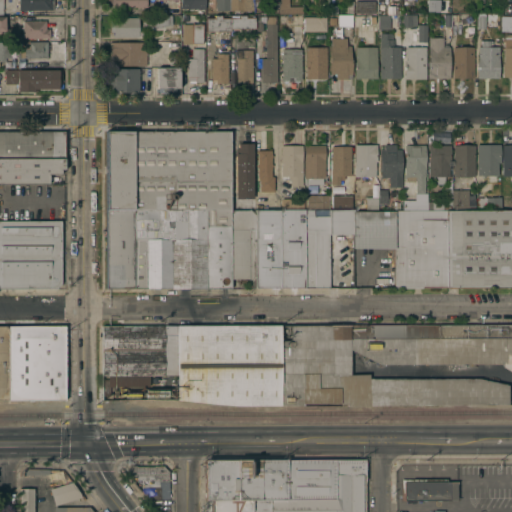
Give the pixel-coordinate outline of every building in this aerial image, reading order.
[(54,0),(54,8),(51,8),(51,9),(18,9),(18,0),(54,0)] [(205,0),(205,8),(180,7),(180,0),(205,0)] [(230,0),(230,9),(216,9),(216,0),(230,0)] [(253,0),(253,9),(230,9),(230,0),(253,0)] [(288,0),(288,5),(302,5),(302,12),(278,12),(278,2),(280,2),(280,0),(288,0)] [(354,12),(354,0),(374,0),(374,12),(354,12)] [(337,12),(330,12),(330,11),(329,11),(329,4),(337,4),(337,12)] [(337,13),(352,13),(352,25),(337,25),(337,13)] [(451,14),(451,15),(451,20),(451,25),(444,25),(444,14),(443,13),(451,13),(451,14)] [(146,22),(149,22),(148,15),(171,15),(171,24),(167,24),(167,25),(160,25),(160,27),(155,27),(155,25),(146,25),(146,22)] [(230,28),(229,28),(229,30),(205,30),(205,17),(214,17),(214,15),(221,15),(221,17),(230,17),(230,28)] [(238,17),(238,15),(245,15),(245,16),(254,16),(254,27),(230,28),(230,17),(238,17)] [(276,81),(261,81),(261,78),(255,78),(254,58),(261,58),(261,57),(265,57),(265,21),(262,21),(262,30),(255,30),(255,15),(276,15),(276,81)] [(411,25),(411,26),(402,26),(402,15),(410,15),(410,16),(415,15),(415,25),(411,25)] [(477,27),(477,15),(485,15),(485,27),(477,27)] [(511,24),(509,24),(509,28),(511,28),(511,30),(501,30),(501,25),(500,25),(500,17),(501,17),(501,15),(511,15),(511,24)] [(109,30),(109,21),(110,21),(110,17),(113,17),(113,16),(138,16),(138,30),(142,30),(142,35),(138,35),(138,36),(113,36),(113,30),(109,30)] [(304,30),(304,16),(326,16),(326,30),(304,30)] [(377,16),(389,16),(389,30),(377,29),(377,16)] [(22,34),(23,34),(23,28),(22,28),(22,25),(23,25),(23,19),(45,19),(45,28),(49,27),(49,37),(22,37),(22,34)] [(181,43),(181,23),(202,23),(202,42),(181,43)] [(426,23),(426,41),(423,41),(423,43),(420,43),(420,41),(418,41),(418,38),(416,38),(416,35),(417,35),(416,35),(416,33),(417,33),(417,32),(416,32),(416,30),(417,30),(417,28),(416,28),(416,26),(417,26),(417,23),(426,23)] [(474,37),(465,37),(466,25),(474,25),(474,37)] [(391,38),(393,38),(393,46),(400,46),(400,77),(379,77),(379,47),(379,32),(391,32),(391,38)] [(511,76),(502,76),(502,61),(504,61),(503,33),(511,33),(511,76)] [(442,46),(444,46),(444,43),(448,43),(448,45),(449,45),(449,77),(427,77),(427,61),(429,61),(429,36),(442,36),(442,46)] [(346,45),(350,44),(350,58),(352,58),(352,76),(349,76),(349,78),(335,78),(335,73),(330,73),(329,45),(330,45),(330,37),(346,37),(346,45)] [(498,77),(497,77),(492,77),(477,77),(477,60),(478,60),(478,45),(481,45),(481,39),(489,39),(489,45),(498,45),(498,77)] [(20,47),(24,47),(24,42),(29,42),(29,41),(46,41),(46,58),(20,58),(20,57),(20,47)] [(109,65),(108,41),(145,41),(146,64),(109,65)] [(5,57),(5,60),(0,60),(0,42),(9,42),(9,57),(5,57)] [(203,81),(195,81),(195,79),(187,79),(186,58),(188,58),(188,57),(192,57),(191,47),(198,47),(198,45),(201,45),(201,47),(202,47),(203,81)] [(404,59),(405,59),(405,45),(425,45),(425,78),(404,78),(404,59)] [(326,77),(305,77),(305,46),(326,46),(326,77)] [(376,77),(354,77),(354,61),(355,61),(355,46),(376,46),(376,77)] [(473,76),(452,77),(452,46),(473,46),(473,76)] [(301,79),(282,79),(281,48),(300,48),(301,79)] [(252,82),(236,82),(236,60),(235,60),(235,49),(251,49),(252,82)] [(227,82),(215,82),(215,79),(211,79),(211,57),(216,57),(216,52),(227,52),(227,82)] [(138,91),(109,91),(108,67),(138,67),(138,91)] [(179,87),(174,87),(174,90),(162,91),(162,87),(156,87),(156,67),(179,67),(179,87)] [(60,69),(60,83),(57,83),(57,88),(36,88),(36,91),(16,91),(16,83),(4,83),(4,70),(58,69),(60,69)] [(266,82),(254,80),(252,92),(264,94),(266,82)] [(0,158),(0,131),(64,131),(64,158),(0,158)] [(230,287),(106,287),(106,131),(205,131),(206,210),(229,209),(229,210),(230,210),(230,278),(230,287)] [(229,131),(229,209),(206,210),(205,131),(229,131)] [(354,143),(376,143),(376,153),(375,153),(375,154),(376,154),(376,160),(375,160),(375,175),(354,175),(354,143)] [(395,148),(401,148),(401,186),(388,186),(388,176),(380,176),(380,170),(379,170),(379,148),(384,148),(384,143),(395,143),(395,148)] [(477,143),(500,143),(500,162),(497,162),(497,175),(477,175),(477,143)] [(235,144),(243,144),(243,145),(253,145),(253,172),(234,172),(235,144)] [(281,144),(302,144),(302,186),(290,186),(290,179),(286,179),(286,177),(281,177),(281,144)] [(322,177),(322,183),(309,183),(309,182),(304,182),(304,144),(324,144),(324,177),(322,177)] [(415,192),(415,180),(405,180),(405,177),(404,178),(404,167),(405,167),(404,144),(425,144),(425,176),(424,176),(424,192),(415,192)] [(435,183),(435,175),(428,175),(428,144),(450,144),(450,160),(449,160),(449,175),(444,175),(444,183),(435,183)] [(453,144),(475,144),(474,174),(453,175),(453,144)] [(511,144),(511,183),(511,179),(508,179),(508,175),(510,175),(510,174),(502,175),(502,144),(511,144)] [(350,174),(343,174),(343,178),(339,178),(339,184),(330,184),(331,145),(350,145),(350,174)] [(271,154),(272,154),(272,156),(271,156),(271,163),(272,163),(272,166),(271,166),(271,175),(273,175),(274,190),(260,190),(259,179),(258,179),(258,177),(257,177),(257,165),(256,165),(256,163),(257,163),(257,152),(256,152),(256,149),(271,149),(271,154)] [(64,168),(60,168),(60,173),(47,173),(48,183),(47,183),(47,184),(36,184),(36,183),(15,183),(15,184),(0,184),(0,158),(64,158),(64,168)] [(387,202),(385,202),(385,206),(381,206),(381,202),(378,202),(378,188),(386,188),(387,202)] [(452,204),(443,204),(443,188),(451,188),(451,189),(452,189),(452,204)] [(460,189),(460,195),(468,195),(468,200),(468,205),(452,206),(452,204),(452,189),(460,189)] [(378,208),(355,208),(355,204),(353,204),(353,190),(360,190),(360,197),(364,197),(364,196),(378,196),(378,208)] [(328,207),(315,207),(315,208),(313,208),(313,207),(306,207),(306,205),(304,205),(304,198),(306,198),(305,194),(328,194),(328,207)] [(352,205),(332,205),(332,194),(351,194),(352,205)] [(501,205),(493,206),(493,204),(477,205),(477,197),(500,196),(501,205)] [(281,197),(303,197),(303,206),(281,207),(281,197)] [(427,209),(403,209),(403,199),(427,199),(427,201),(427,209)] [(427,209),(427,201),(443,201),(443,209),(427,209)] [(261,209),(261,210),(313,210),(313,215),(329,215),(329,233),(328,233),(329,286),(255,287),(255,213),(255,209),(261,209)] [(394,209),(403,209),(427,209),(443,209),(511,209),(511,286),(394,286),(394,248),(352,248),(352,233),(329,233),(329,215),(329,209),(353,209),(353,212),(394,212),(394,209)] [(255,287),(248,287),(248,277),(236,277),(236,280),(233,280),(233,278),(230,278),(230,210),(250,210),(255,213),(255,287)] [(60,282),(56,287),(0,287),(0,219),(60,219),(60,282)] [(380,271),(389,271),(388,285),(380,285),(380,271)] [(511,362),(378,363),(348,348),(348,338),(290,339),(289,324),(364,323),(364,325),(511,324),(511,362)] [(164,374),(148,374),(148,384),(147,386),(108,386),(108,389),(102,389),(102,378),(108,378),(108,374),(102,374),(102,324),(163,324),(163,325),(164,374)] [(280,405),(236,405),(182,399),(176,399),(176,326),(280,325),(280,339),(280,349),(280,353),(280,405)] [(64,399),(0,399),(0,326),(64,326),(64,399)] [(287,339),(287,341),(292,341),(297,341),(297,345),(291,345),(291,347),(289,347),(289,345),(287,345),(287,349),(288,349),(288,352),(284,352),(284,349),(280,349),(280,339),(287,339)] [(280,353),(296,353),(297,354),(304,354),(305,365),(297,365),(297,378),(289,378),(289,377),(286,378),(280,378),(280,353)] [(302,387),(301,373),(318,372),(338,374),(368,373),(368,377),(479,378),(507,384),(507,403),(404,403),(347,405),(347,402),(339,403),(339,402),(302,403),(301,388),(302,387)] [(145,398),(145,393),(142,393),(142,392),(145,392),(145,387),(166,387),(167,397),(145,398)] [(364,458),(364,511),(211,511),(211,499),(204,499),(204,458),(285,458),(364,458)] [(136,466),(162,466),(168,472),(168,498),(147,498),(147,495),(145,495),(141,490),(141,485),(138,486),(138,483),(137,482),(136,482),(136,480),(133,480),(127,473),(127,469),(128,469),(128,467),(130,467),(131,465),(133,464),(135,464),(136,466)] [(22,467),(48,468),(48,473),(27,474),(27,476),(21,476),(22,471),(22,467)] [(457,502),(434,502),(434,499),(401,499),(401,478),(446,478),(446,481),(457,480),(457,502)] [(49,488),(70,481),(79,493),(80,496),(54,505),(49,488)] [(18,511),(18,487),(33,488),(33,511),(18,511)]
